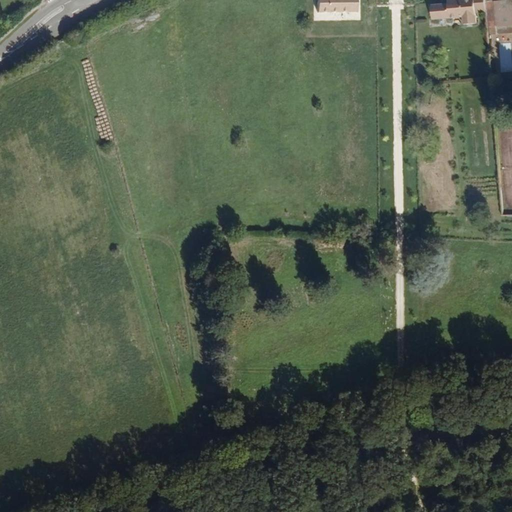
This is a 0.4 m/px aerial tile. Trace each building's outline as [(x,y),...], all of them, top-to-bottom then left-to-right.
[(358,0),(319,0),(320,9),(359,9),(358,0)] [(489,0),(437,0),(439,12),(467,10),(468,17),(480,17),(479,6),(479,2),(490,2),(489,0)] [(499,27),(507,26),(506,2),(503,2),(502,0),(489,0),(490,2),(492,36),(499,36),(499,27)] [(499,36),(511,34),(511,25),(507,26),(499,27),(499,36)] [(511,68),(511,43),(499,44),(500,71),(511,70),(511,68)]
